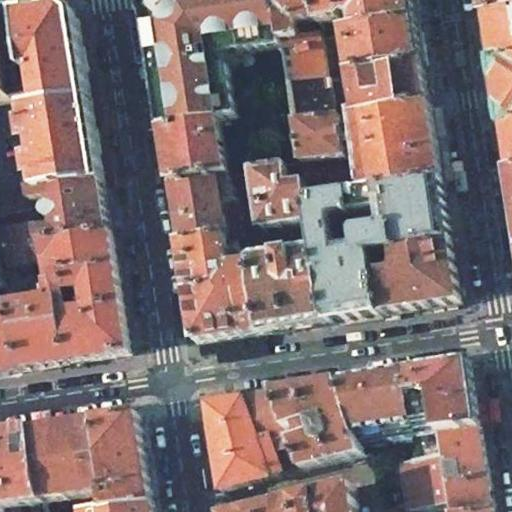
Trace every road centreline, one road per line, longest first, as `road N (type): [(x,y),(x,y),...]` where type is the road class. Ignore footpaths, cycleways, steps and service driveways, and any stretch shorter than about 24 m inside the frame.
road 1 (residential): [(173,381),(111,0)]
road 2 (residential): [(450,0),(502,331)]
road 3 (residential): [(173,381),(502,331)]
road 4 (residential): [(374,511),(368,470),(193,511)]
road 5 (residential): [(0,406),(173,381)]
road 6 (residential): [(193,511),(173,381)]
